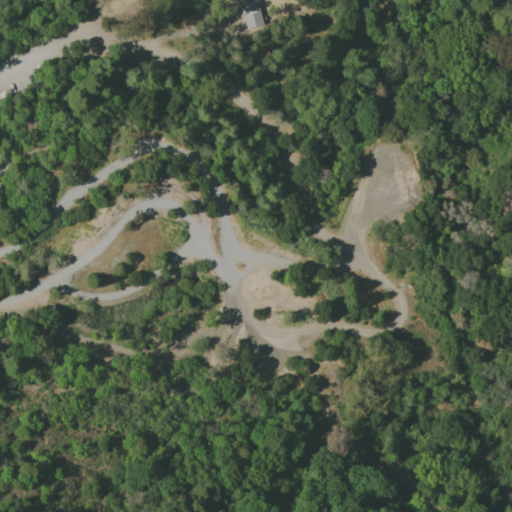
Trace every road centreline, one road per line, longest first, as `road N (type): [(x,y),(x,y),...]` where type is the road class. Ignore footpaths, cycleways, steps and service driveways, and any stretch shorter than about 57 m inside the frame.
road 1 (track): [(0,311),(55,289),(128,212),(149,202),(186,217),(229,280),(256,263),(324,266),(344,254),(312,234),(269,150),(216,90),(92,23)]
road 2 (track): [(229,280),(241,313),(259,330),(386,337),(402,319),(400,298),(344,254)]
road 3 (track): [(26,306),(46,329),(128,352),(165,356),(191,339)]
road 4 (track): [(55,289),(82,301),(131,295),(197,243)]
